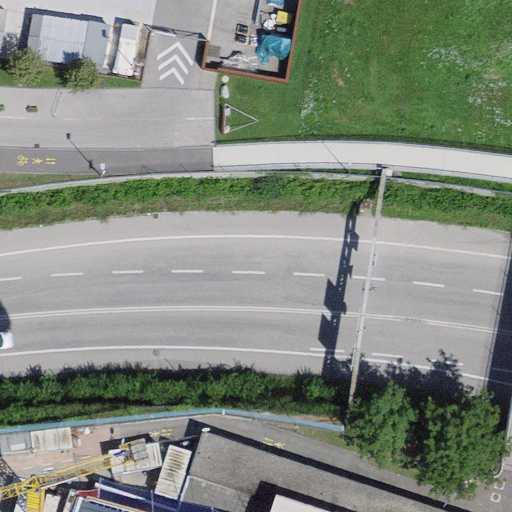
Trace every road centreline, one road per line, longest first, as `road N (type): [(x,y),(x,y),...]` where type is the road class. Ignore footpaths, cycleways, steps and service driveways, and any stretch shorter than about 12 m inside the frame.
road 1 (primary): [(511,299),(371,278),(244,273),(143,284),(27,312)]
road 2 (primary): [(27,312),(237,318),(511,361)]
